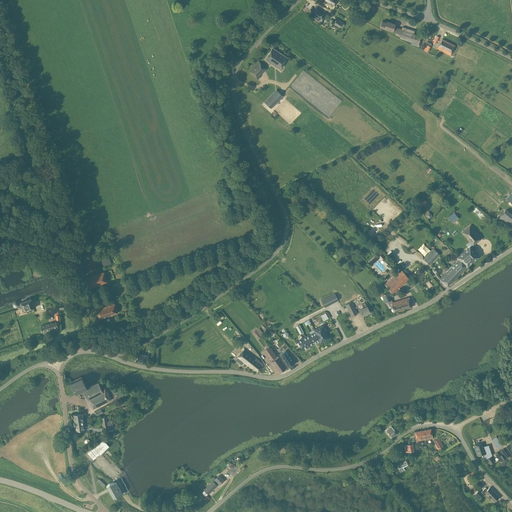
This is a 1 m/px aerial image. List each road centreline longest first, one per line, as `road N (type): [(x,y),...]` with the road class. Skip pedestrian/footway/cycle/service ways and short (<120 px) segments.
road 1 (unclassified): [(108,355),(174,327),(285,240),(284,207),(238,114),(232,79),(299,0)]
road 2 (tertiary): [(108,355),(152,369),(274,376),(435,298),(511,250)]
road 3 (unclassified): [(209,511),(268,468),(336,469),(375,457),(410,429),(453,431)]
road 4 (unclassified): [(103,511),(72,471),(58,374)]
